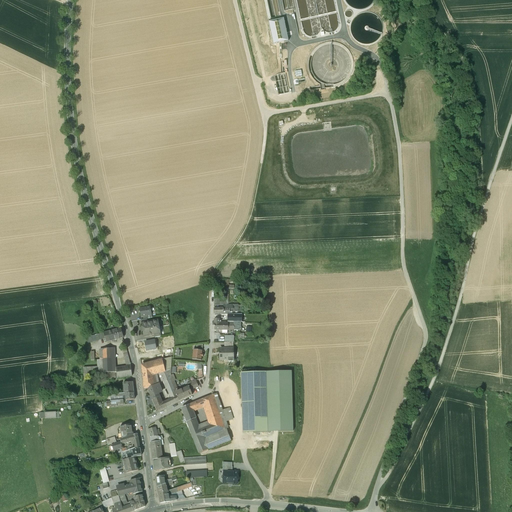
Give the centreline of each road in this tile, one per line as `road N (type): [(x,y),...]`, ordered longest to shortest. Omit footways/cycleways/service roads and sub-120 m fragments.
road 1 (secondary): [(141,423),(133,355),(74,149),(70,0)]
road 2 (track): [(376,488),(437,364),(511,115)]
road 3 (secondary): [(153,510),(217,500),(338,511)]
road 4 (residential): [(141,423),(191,400),(207,383),(210,285)]
road 5 (track): [(210,285),(242,233),(260,164)]
road 6 (track): [(264,113),(387,92)]
